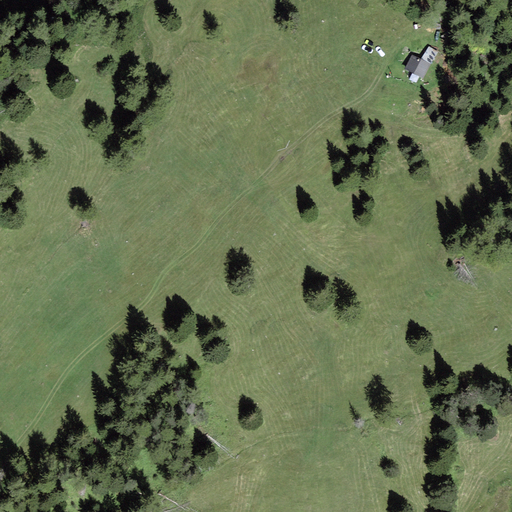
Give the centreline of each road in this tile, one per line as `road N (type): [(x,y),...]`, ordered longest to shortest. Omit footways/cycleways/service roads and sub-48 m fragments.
road 1 (track): [(0,464),(28,420),(42,364),(89,304),(119,286),(142,240),(171,222),(158,0)]
road 2 (track): [(171,222),(350,46),(356,22),(402,15)]
